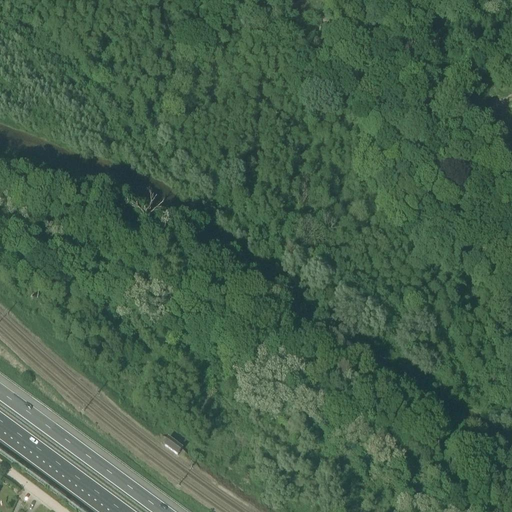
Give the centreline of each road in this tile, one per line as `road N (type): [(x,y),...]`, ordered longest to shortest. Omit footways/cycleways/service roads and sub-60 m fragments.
road 1 (motorway): [(163,511),(0,391)]
road 2 (motorway): [(0,420),(123,511)]
